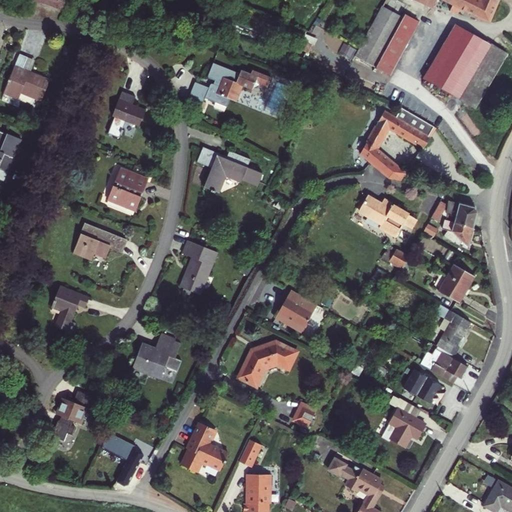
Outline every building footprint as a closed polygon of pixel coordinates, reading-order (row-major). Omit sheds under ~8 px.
[(112,0),(111,0),(107,10),(110,11),(116,14),(117,13),(121,4),(112,0)] [(282,26),(285,20),(234,0),(233,0),(231,6),(282,26)] [(284,0),(310,13),(316,1),(313,0),(284,0)] [(387,0),(384,0),(352,64),(373,74),(406,9),(387,0)] [(418,0),(424,3),(425,0),(445,0),(489,21),(498,0),(418,0)] [(219,11),(213,24),(219,27),(225,14),(219,11)] [(308,19),(303,27),(305,28),(309,30),(314,22),(308,19)] [(424,78),(472,106),(504,49),(454,23),(424,78)] [(282,47),(301,56),(304,50),(299,47),(302,41),(299,40),(305,28),(303,27),(298,25),(292,37),(288,35),(282,47)] [(316,33),(309,30),(305,28),(299,40),(302,41),(299,47),(304,50),(306,51),(309,44),(310,45),(316,33)] [(31,52),(15,46),(0,82),(0,87),(11,93),(15,84),(37,93),(45,73),(34,68),(26,64),(31,52)] [(26,64),(34,68),(40,56),(31,52),(26,64)] [(243,68),(217,58),(211,71),(220,74),(218,78),(215,77),(213,83),(198,78),(193,92),(207,97),(209,93),(230,101),(234,93),(241,96),(246,83),(256,87),(257,84),(265,81),(261,75),(262,72),(245,66),(243,68)] [(111,127),(122,132),(129,117),(142,121),(148,105),(136,100),(140,91),(126,85),(114,111),(117,112),(111,127)] [(321,100),(331,105),(335,96),(325,90),(324,93),(319,90),(316,96),(321,98),(321,100)] [(361,152),(388,177),(403,180),(407,174),(378,149),(390,129),(423,148),(429,137),(384,112),(373,131),(361,152)] [(0,159),(5,161),(12,142),(0,136),(0,159)] [(214,162),(206,181),(221,188),(228,171),(244,177),(254,154),(232,145),(229,151),(206,142),(199,156),(214,162)] [(150,173),(126,164),(120,177),(124,179),(122,183),(118,182),(113,195),(138,205),(143,192),(141,191),(143,187),(144,187),(150,173)] [(404,221),(411,226),(416,216),(386,199),(383,203),(367,194),(359,207),(382,221),(380,224),(397,234),(404,221)] [(446,200),(445,220),(473,227),(475,218),(476,215),(474,206),(446,200)] [(431,217),(436,220),(444,206),(439,202),(431,217)] [(86,219),(74,249),(92,257),(95,251),(106,255),(110,245),(122,250),(128,236),(86,219)] [(452,238),(454,234),(445,225),(445,220),(442,221),(441,231),(447,232),(445,236),(452,238)] [(454,234),(467,247),(473,227),(445,220),(445,225),(454,234)] [(425,230),(435,235),(440,228),(429,222),(425,230)] [(201,289),(218,246),(189,234),(184,247),(193,251),(189,261),(190,262),(183,281),(201,289)] [(406,252),(393,244),(386,256),(399,263),(406,252)] [(474,274),(455,263),(440,290),(459,301),(474,274)] [(53,322),(69,329),(73,319),(70,317),(77,301),(84,304),(89,293),(59,281),(50,302),(59,306),(53,322)] [(279,317),(305,331),(306,330),(308,329),(311,325),(310,322),(321,304),(295,289),(279,317)] [(460,338),(463,340),(465,336),(462,334),(470,320),(451,309),(446,317),(451,320),(438,344),(455,354),(460,345),(457,344),(460,338)] [(184,342),(185,340),(171,334),(165,348),(151,343),(141,369),(169,380),(174,367),(186,372),(190,362),(184,359),(185,356),(179,354),(184,342)] [(184,342),(179,354),(185,356),(190,345),(184,342)] [(240,376),(256,383),(264,367),(277,361),(289,367),(298,351),(278,342),(252,350),(240,376)] [(462,378),(468,366),(437,347),(430,359),(459,377),(462,378)] [(456,382),(459,377),(430,359),(427,364),(456,382)] [(404,391),(431,403),(441,381),(413,369),(404,391)] [(90,407),(95,394),(82,389),(76,400),(65,396),(58,411),(65,414),(62,418),(60,418),(53,433),(66,439),(69,432),(73,434),(77,425),(72,422),(75,418),(81,421),(88,405),(90,407)] [(296,422),(309,428),(311,425),(298,418),(305,404),(318,410),(319,406),(306,400),(303,398),(293,421),(296,422)] [(390,408),(393,409),(412,418),(416,409),(394,399),(390,408)] [(10,409),(19,413),(22,404),(13,401),(10,409)] [(318,410),(305,404),(298,418),(311,425),(318,410)] [(415,439),(422,422),(412,418),(393,409),(385,425),(393,428),(387,440),(403,448),(409,436),(415,439)] [(225,462),(229,456),(208,446),(210,442),(215,432),(199,425),(190,444),(194,446),(191,452),(189,451),(181,467),(196,474),(201,466),(206,468),(207,466),(220,472),(223,467),(225,467),(226,463),(225,462)] [(137,445),(110,431),(103,446),(129,459),(118,480),(127,484),(130,483),(146,453),(136,448),(137,445)] [(238,463),(249,469),(260,447),(249,442),(238,463)] [(349,477),(345,484),(356,490),(358,486),(368,492),(357,511),(383,511),(373,506),(380,493),(376,490),(380,482),(382,479),(362,468),(360,473),(344,465),(345,463),(334,457),(328,468),(339,474),(340,472),(349,477)] [(273,488),(273,477),(247,476),(246,505),(244,505),(243,511),(268,511),(268,505),(271,505),(271,488),(273,488)] [(496,505),(509,511),(511,511),(511,489),(494,480),(482,502),(480,505),(492,511),(496,505)] [(380,482),(376,490),(380,493),(385,484),(380,482)]
